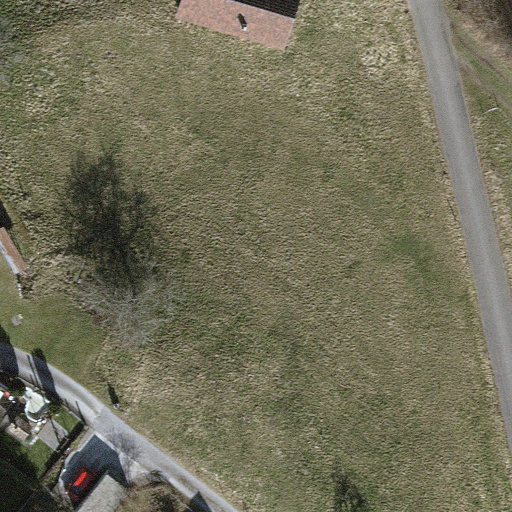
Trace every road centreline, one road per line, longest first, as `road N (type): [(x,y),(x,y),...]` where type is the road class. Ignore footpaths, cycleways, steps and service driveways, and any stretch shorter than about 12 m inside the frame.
road 1 (unclassified): [(511,362),(425,0)]
road 2 (track): [(0,358),(44,375),(220,511)]
